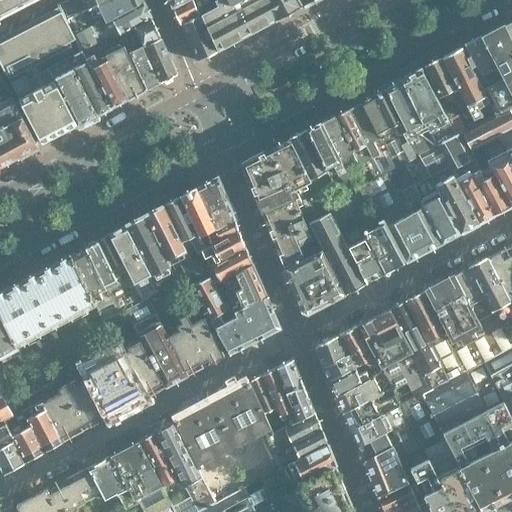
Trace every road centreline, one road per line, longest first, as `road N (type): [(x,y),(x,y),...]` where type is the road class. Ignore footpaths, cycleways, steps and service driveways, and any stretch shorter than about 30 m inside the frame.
road 1 (residential): [(295,331),(0,492)]
road 2 (residential): [(218,150),(503,0)]
road 3 (residential): [(0,264),(218,150)]
road 4 (residential): [(511,220),(295,331)]
road 5 (residential): [(197,94),(0,195)]
road 6 (residential): [(374,0),(197,94)]
road 7 (residential): [(295,331),(218,150)]
road 8 (residential): [(295,331),(369,511)]
